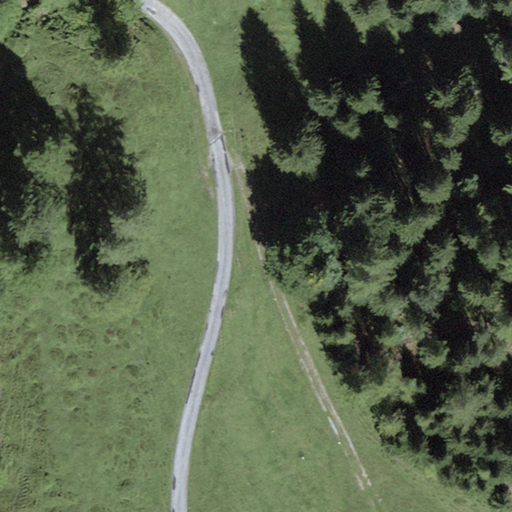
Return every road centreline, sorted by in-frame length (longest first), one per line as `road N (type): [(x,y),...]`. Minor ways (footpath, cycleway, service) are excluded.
road 1 (unclassified): [(133,0),(155,11),(189,49),(227,217),(221,292),(184,442),(180,511)]
road 2 (track): [(211,130),(237,164),(267,265),(384,511)]
